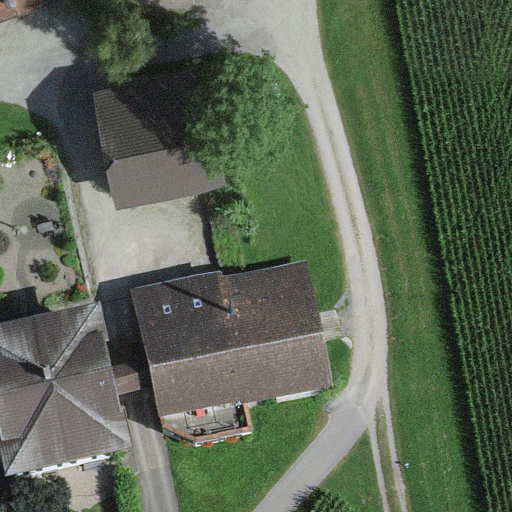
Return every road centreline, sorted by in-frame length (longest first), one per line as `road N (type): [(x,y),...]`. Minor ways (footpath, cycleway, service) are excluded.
road 1 (residential): [(373,389),(276,511)]
road 2 (track): [(397,511),(373,389)]
